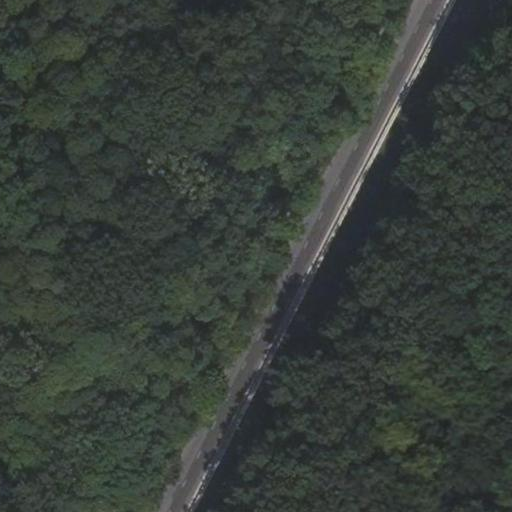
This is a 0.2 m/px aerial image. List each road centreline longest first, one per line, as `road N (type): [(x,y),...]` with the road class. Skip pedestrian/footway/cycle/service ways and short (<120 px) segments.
road 1 (primary): [(214,511),(480,0)]
road 2 (primary): [(434,0),(170,511)]
